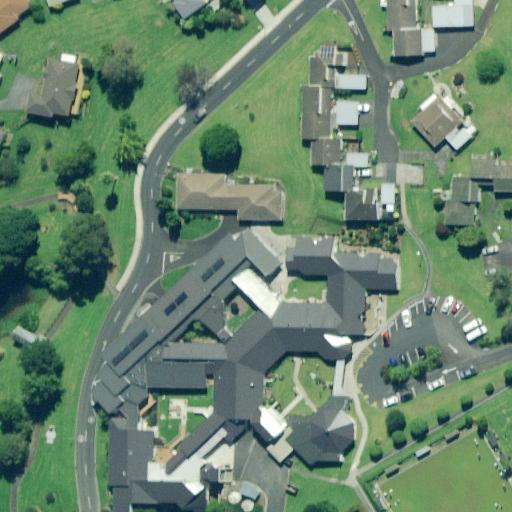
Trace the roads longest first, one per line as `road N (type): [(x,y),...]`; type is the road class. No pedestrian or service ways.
road 1 (residential): [(317,0),(183,125),(158,159),(148,260),(110,324),(90,388),(90,511)]
road 2 (residential): [(473,363),(397,388),(367,380),(370,362),(418,330),(432,328),(454,341)]
road 3 (residential): [(387,179),(379,78),(342,0)]
road 4 (unknown): [(153,235),(266,263),(323,255)]
